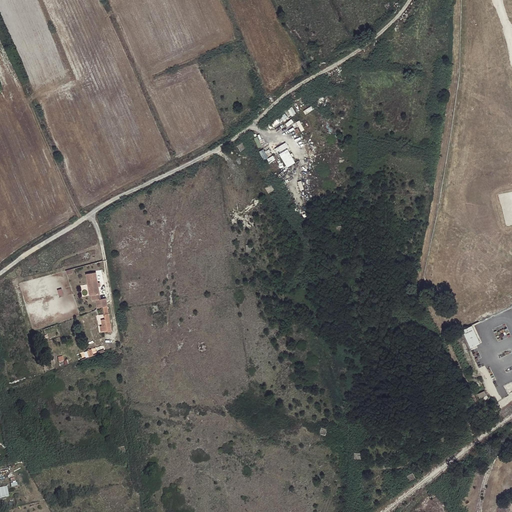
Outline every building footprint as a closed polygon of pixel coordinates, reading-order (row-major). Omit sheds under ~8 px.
[(297,121),(301,131),(305,129),(301,119),(297,121)] [(286,142),(276,147),(287,167),(297,161),(286,142)] [(265,148),(260,151),(264,159),(269,157),(265,148)] [(270,184),(265,188),(269,194),(274,190),(270,184)] [(97,272),(87,274),(91,300),(96,299),(101,299),(99,287),(102,287),(102,283),(98,283),(97,272)] [(113,332),(107,298),(101,299),(96,299),(97,308),(103,307),(105,319),(101,319),(103,334),(113,332)] [(463,329),(471,347),(480,343),(472,325),(463,329)] [(86,357),(106,351),(104,345),(84,351),(86,357)] [(490,392),(500,388),(495,375),(485,379),(490,392)] [(328,429),(322,427),(319,433),(325,436),(328,429)] [(9,486),(0,486),(0,496),(10,496),(9,486)]
